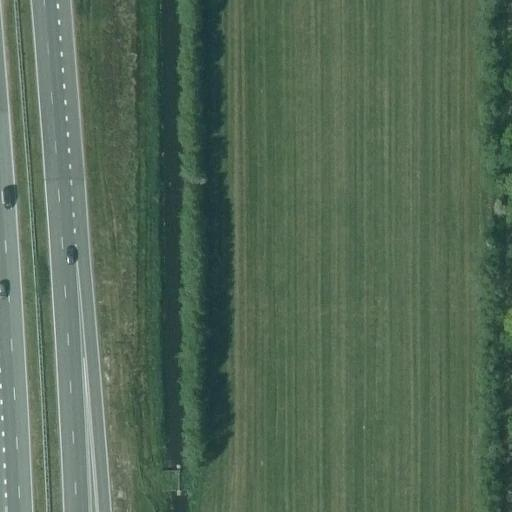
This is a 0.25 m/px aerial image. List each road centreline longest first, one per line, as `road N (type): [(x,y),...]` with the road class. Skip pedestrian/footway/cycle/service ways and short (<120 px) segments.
road 1 (trunk): [(102,511),(83,268),(58,195)]
road 2 (trunk): [(74,511),(58,195)]
road 3 (trunk): [(0,183),(17,484)]
road 4 (trunk): [(58,195),(43,0)]
